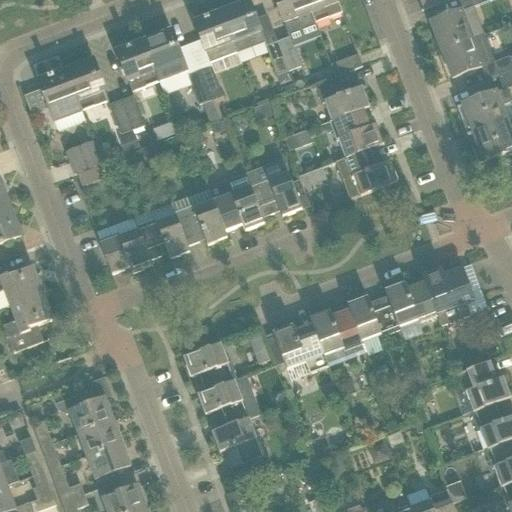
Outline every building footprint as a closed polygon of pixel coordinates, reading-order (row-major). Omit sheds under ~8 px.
[(274,0),(287,34),(314,24),(305,0),(274,0)] [(305,0),(314,24),(342,14),(336,0),(305,0)] [(473,9),(496,0),(455,0),(460,13),(431,24),(442,52),(483,36),(473,9)] [(236,53),(264,43),(248,2),(221,12),(236,53)] [(209,63),(236,53),(221,12),(194,23),(209,63)] [(186,71),(178,51),(170,31),(144,41),(159,82),(186,71)] [(494,64),(483,36),(442,52),(452,80),(494,64)] [(288,71),(300,66),(289,38),(277,42),(288,71)] [(132,92),(159,82),(144,41),(116,52),(132,92)] [(292,81),(288,71),(277,42),(265,47),(280,86),(292,81)] [(349,73),(362,68),(358,56),(329,67),(333,78),(334,79),(349,73)] [(81,112),(108,102),(93,61),(66,71),(81,112)] [(224,102),(214,75),(211,67),(199,72),(218,122),(223,121),(217,105),(224,102)] [(54,122),(81,112),(66,71),(38,81),(54,122)] [(209,126),(218,122),(199,72),(187,76),(198,106),(199,107),(202,106),(209,126)] [(362,89),(356,91),(349,73),(334,79),(333,78),(317,84),(331,122),(369,108),(362,89)] [(500,107),(511,103),(506,90),(456,108),(467,137),(506,122),(500,107)] [(132,131),(143,127),(132,97),(121,101),(132,131)] [(120,136),(132,131),(121,101),(109,106),(120,136)] [(268,103),(252,109),(257,122),(273,117),(268,103)] [(363,111),(369,109),(369,108),(331,122),(345,159),(383,145),(376,126),(370,129),(363,111)] [(511,136),(511,137),(506,122),(467,137),(477,164),(511,151),(511,136)] [(74,177),(101,166),(92,143),(65,153),(74,177)] [(345,159),(335,163),(349,202),(360,198),(398,184),(390,164),(384,166),(377,149),(383,146),(383,145),(345,159)] [(245,174),(207,189),(211,199),(226,240),(227,240),(225,234),(242,227),(244,233),(265,225),(262,219),(249,185),(245,174)] [(298,180),(291,182),(288,174),(269,181),(268,178),(249,185),(262,219),(280,213),(282,219),(302,211),(309,208),(298,180)] [(0,213),(10,210),(0,183),(0,213)] [(207,247),(226,240),(211,199),(209,200),(211,203),(193,209),(192,207),(174,214),(189,254),(190,254),(187,248),(205,241),(207,247)] [(0,246),(21,238),(10,210),(0,213),(0,246)] [(170,261),(189,254),(174,214),(172,214),(173,216),(156,223),(155,221),(136,228),(151,268),(152,268),(150,262),(167,255),(170,261)] [(132,276),(151,268),(136,228),(135,228),(136,230),(118,237),(118,235),(99,243),(112,276),(130,269),(132,276)] [(0,310),(10,307),(42,295),(32,269),(9,277),(9,275),(0,278),(0,310)] [(467,307),(475,304),(463,270),(444,276),(442,270),(423,277),(442,328),(471,317),(467,307)] [(441,328),(442,328),(423,277),(422,278),(424,284),(407,290),(404,284),(384,292),(398,328),(417,321),(419,325),(437,318),(441,328)] [(367,298),(347,306),(361,342),(376,337),(379,336),(380,339),(400,332),(398,328),(384,292),(387,298),(369,305),(367,298)] [(29,330),(52,321),(42,295),(10,307),(15,322),(3,327),(13,355),(35,346),(29,330)] [(365,355),(361,342),(347,306),(349,312),(332,319),(330,312),(310,320),(328,368),(329,369),(365,355)] [(309,375),(328,368),(310,320),(309,320),(312,326),(295,333),(292,327),(272,335),(285,370),(305,363),(309,375)] [(228,366),(228,364),(221,345),(183,359),(191,379),(197,377),(203,394),(237,381),(231,365),(228,366)] [(0,385),(9,382),(2,363),(0,359),(0,385)] [(503,379),(496,382),(490,363),(456,376),(471,413),(510,398),(503,379)] [(235,383),(237,382),(237,381),(203,394),(197,397),(205,417),(211,414),(217,431),(252,418),(246,402),(243,404),(235,383)] [(105,400),(96,403),(92,392),(56,406),(58,412),(66,415),(70,414),(79,437),(114,424),(105,400)] [(504,402),(510,400),(510,398),(471,413),(485,450),(511,439),(511,418),(511,419),(504,402)] [(249,421),(252,420),(252,418),(217,431),(218,432),(211,434),(219,454),(225,452),(232,470),(263,458),(249,421)] [(41,451),(52,447),(43,423),(32,427),(41,451)] [(420,423),(414,425),(418,434),(423,432),(420,423)] [(87,459),(122,446),(114,424),(79,437),(87,459)] [(400,432),(386,437),(389,447),(403,442),(400,432)] [(30,439),(19,444),(24,457),(36,453),(30,439)] [(511,439),(485,450),(500,488),(511,482),(511,439)] [(95,481),(130,468),(122,446),(87,459),(95,481)] [(49,473),(60,469),(52,447),(41,451),(49,473)] [(36,453),(24,457),(32,479),(44,475),(36,453)] [(80,485),(68,490),(60,469),(49,473),(62,506),(84,497),(80,485)] [(36,501),(28,504),(31,511),(44,511),(56,508),(44,475),(32,479),(36,488),(31,490),(36,501)] [(511,511),(511,482),(500,488),(508,507),(509,511),(511,511)] [(276,483),(273,486),(273,491),(276,493),(280,493),(283,490),(283,486),(280,483),(276,483)] [(0,511),(11,511),(15,510),(7,488),(0,491),(0,511)] [(106,511),(144,511),(147,511),(138,488),(102,501),(106,511)] [(478,511),(501,511),(493,489),(473,497),(478,511)] [(231,508),(247,502),(243,490),(226,497),(231,508)] [(425,490),(405,497),(409,506),(411,511),(454,511),(446,491),(428,498),(425,490)] [(76,511),(88,507),(84,497),(62,506),(63,511),(76,511)]
